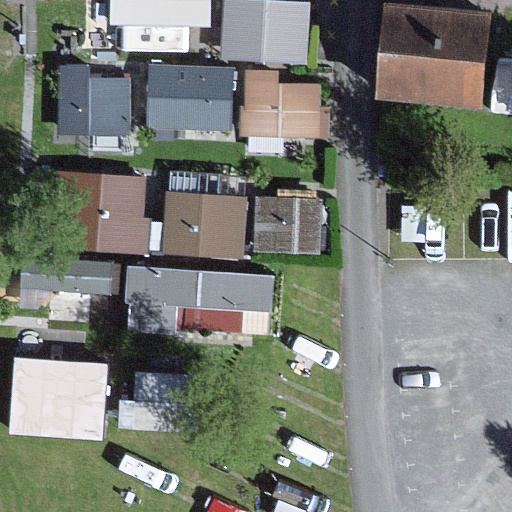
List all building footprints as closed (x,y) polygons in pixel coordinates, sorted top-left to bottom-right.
[(211,0),(110,0),(110,25),(210,28),(211,0)] [(298,65),(303,7),(235,2),(230,59),(298,65)] [(484,108),(493,13),(387,2),(377,98),(484,108)] [(237,67),(194,66),(194,77),(151,76),(150,120),(191,121),(191,136),(229,136),(230,122),(236,122),(237,67)] [(280,70),(240,69),(239,138),(246,138),(246,161),(284,161),(284,139),(330,140),(330,108),(322,108),(322,84),(280,84),(280,70)] [(131,77),(59,77),(59,136),(131,136),(131,77)] [(157,243),(160,164),(85,161),(82,240),(157,243)] [(247,197),(166,192),(162,255),(243,260),(244,253),(247,197)] [(323,199),(247,197),(244,253),(321,255),(323,199)] [(277,275),(127,266),(125,303),(129,304),(128,333),(175,336),(176,328),(242,332),(243,313),(274,315),(277,275)] [(110,365),(16,359),(11,435),(105,441),(110,365)] [(196,428),(206,371),(143,360),(133,417),(196,428)]
